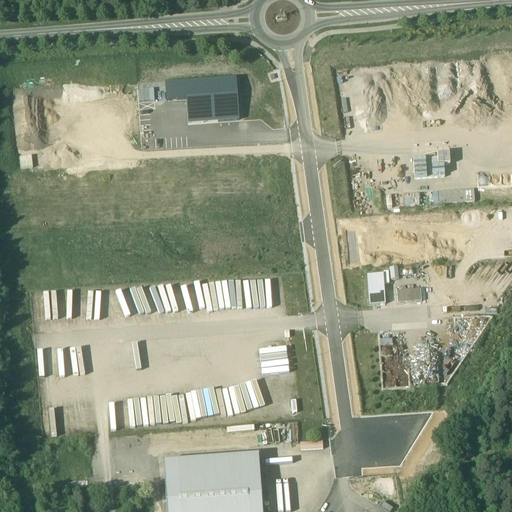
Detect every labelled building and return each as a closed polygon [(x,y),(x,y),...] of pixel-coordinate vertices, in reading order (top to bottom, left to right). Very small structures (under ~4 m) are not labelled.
[(235,81),(165,88),(166,102),(186,100),(187,116),(217,113),(218,123),(239,121),(235,81)] [(442,166),(450,166),(449,153),(437,154),(437,159),(441,159),(442,166)] [(413,161),(415,181),(442,179),(442,166),(441,159),(437,159),(413,161)] [(434,206),(474,203),(473,190),(432,193),(434,206)] [(399,208),(419,206),(418,195),(399,196),(399,208)] [(367,277),(369,306),(385,305),(382,275),(367,277)] [(420,290),(397,293),(398,305),(422,303),(420,290)] [(385,346),(385,340),(381,340),(382,356),(392,356),(392,345),(385,346)] [(165,511),(262,511),(258,457),(162,464),(165,511)]
